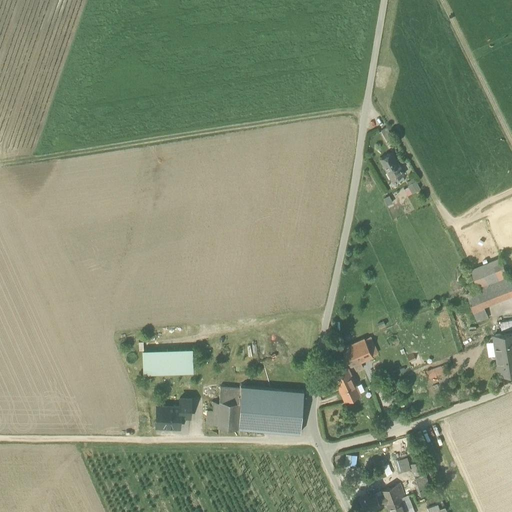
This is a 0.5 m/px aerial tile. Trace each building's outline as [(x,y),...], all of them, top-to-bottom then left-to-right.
[(379,130),(385,142),(393,138),(386,126),(379,130)] [(380,158),(393,180),(404,174),(391,152),(380,158)] [(403,186),(407,194),(419,188),(415,180),(403,186)] [(468,261),(471,270),(488,263),(485,254),(468,261)] [(471,270),(479,289),(509,276),(502,258),(488,263),(471,270)] [(462,279),(467,290),(475,286),(469,275),(462,279)] [(479,289),(477,289),(481,300),(484,306),(511,294),(511,283),(509,276),(479,289)] [(466,294),(470,305),(481,300),(477,289),(466,294)] [(484,306),(481,300),(470,305),(477,322),(488,317),(484,306)] [(511,331),(511,326),(511,320),(502,320),(501,327),(506,327),(505,330),(511,331)] [(496,355),(499,374),(511,371),(511,332),(493,335),(494,341),(496,355)] [(370,336),(364,339),(371,355),(378,352),(370,336)] [(363,368),(360,362),(372,357),(371,355),(364,339),(340,350),(349,367),(354,365),(357,371),(363,368)] [(496,355),(494,341),(487,342),(489,357),(496,355)] [(192,371),(191,349),(143,350),(143,372),(192,371)] [(426,371),(428,377),(448,370),(446,364),(426,371)] [(347,367),(332,374),(345,402),(360,395),(347,367)] [(237,428),(300,433),(303,391),(240,385),(240,387),(239,402),(237,428)] [(219,400),(239,402),(240,387),(220,386),(219,400)] [(179,416),(189,417),(190,399),(179,398),(179,407),(180,407),(179,416)] [(219,427),(237,428),(239,402),(219,400),(219,402),(217,426),(219,427)] [(217,426),(219,402),(208,401),(205,431),(219,432),(219,427),(217,426)] [(156,426),(179,427),(179,416),(180,407),(179,407),(168,407),(166,409),(158,408),(158,406),(157,406),(156,426)] [(395,461),(398,473),(410,469),(407,458),(395,461)] [(410,464),(414,477),(424,473),(420,461),(410,464)] [(383,466),(386,477),(392,475),(388,464),(383,466)] [(415,480),(421,497),(432,493),(426,476),(415,480)] [(382,494),(386,503),(393,500),(400,498),(403,497),(399,486),(396,487),(395,485),(381,491),(382,494)] [(386,503),(382,494),(377,496),(375,492),(359,498),(365,511),(386,504),(386,503)] [(414,511),(408,495),(403,497),(400,498),(405,511),(414,511)] [(393,500),(386,503),(386,504),(388,508),(389,511),(405,511),(400,498),(393,500)] [(426,506),(428,511),(429,511),(439,508),(437,503),(426,506)]
